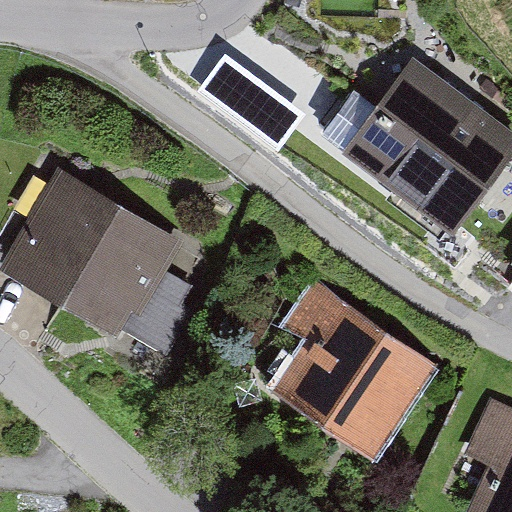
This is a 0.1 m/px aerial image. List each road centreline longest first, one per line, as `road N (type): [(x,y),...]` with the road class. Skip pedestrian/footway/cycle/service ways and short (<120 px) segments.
road 1 (residential): [(169,511),(0,355)]
road 2 (residential): [(0,15),(142,22),(221,0)]
